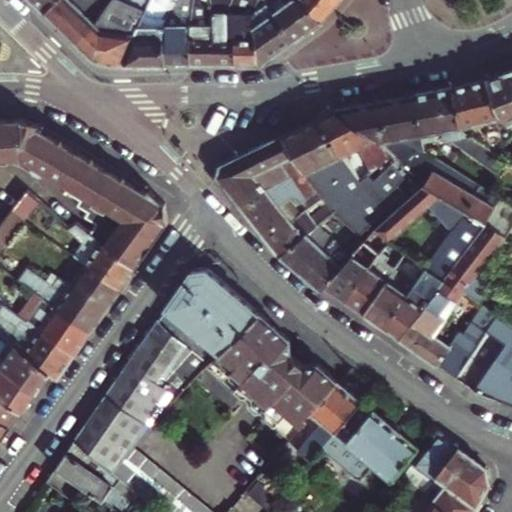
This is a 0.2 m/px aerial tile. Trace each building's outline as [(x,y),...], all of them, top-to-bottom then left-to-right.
[(31,0),(45,14),(59,0),(31,0)] [(59,0),(45,14),(77,45),(94,27),(114,1),(114,0),(59,0)] [(94,27),(77,45),(91,59),(103,65),(125,67),(152,0),(114,0),(114,1),(94,27)] [(178,0),(152,0),(125,67),(129,67),(165,67),(166,27),(172,13),(177,16),(181,12),(175,7),(178,0)] [(165,67),(192,67),(192,0),(191,0),(178,0),(175,7),(181,12),(177,16),(172,13),(166,27),(165,67)] [(191,0),(192,0),(192,67),(216,66),(217,0),(216,0),(213,6),(202,0),(191,0)] [(217,0),(216,66),(237,66),(238,35),(229,35),(229,14),(233,5),(233,0),(217,0)] [(233,5),(229,14),(254,14),(257,14),(261,0),(241,0),(242,5),(233,5)] [(262,66),(295,44),(267,6),(265,3),(265,0),(261,0),(257,14),(254,14),(254,23),(262,66)] [(273,0),(267,6),(295,44),(317,28),(322,23),(295,1),(293,0),(273,0)] [(293,0),(295,1),(322,23),(341,0),(293,0)] [(237,66),(262,66),(254,23),(254,14),(229,14),(229,35),(238,35),(237,66)] [(511,70),(489,79),(503,116),(511,125),(511,70)] [(453,86),(463,127),(501,154),(511,143),(511,125),(503,116),(489,79),(453,86)] [(463,127),(453,86),(415,94),(423,134),(425,144),(438,140),(440,137),(439,132),(446,130),(451,139),(458,137),(457,141),(499,172),(508,160),(501,154),(463,127)] [(396,140),(423,134),(415,94),(336,110),(383,143),(396,140)] [(319,118),(340,158),(352,151),(366,169),(381,158),(391,151),(383,143),(336,110),(319,118)] [(0,154),(28,152),(28,159),(73,186),(70,191),(82,199),(79,204),(90,212),(87,217),(97,223),(90,234),(135,267),(138,269),(178,212),(144,180),(141,182),(43,123),(30,117),(0,118),(0,154)] [(360,183),(340,158),(319,118),(283,136),(305,179),(319,193),(325,199),(331,205),(338,212),(354,229),(367,241),(378,229),(374,225),(391,207),(361,182),(360,183)] [(412,151),(426,148),(425,144),(423,134),(396,140),(412,151)] [(305,179),(283,136),(221,167),(219,179),(240,204),(263,185),(266,189),(276,184),(290,177),(307,201),(314,196),(319,193),(305,179)] [(391,151),(397,157),(425,185),(437,169),(412,151),(396,140),(383,143),(391,151)] [(381,158),(387,164),(397,157),(391,151),(381,158)] [(381,158),(366,169),(371,175),(387,164),(381,158)] [(511,203),(503,198),(497,207),(479,195),(482,191),(438,166),(437,169),(425,185),(490,225),(507,235),(511,229),(511,203)] [(276,184),(266,189),(281,206),(289,200),(276,184)] [(288,216),(281,206),(266,189),(263,185),(240,204),(265,235),(288,216)] [(401,338),(440,288),(490,225),(425,185),(396,212),(378,229),(385,236),(392,243),(430,207),(455,233),(429,269),(423,277),(409,296),(386,327),(401,338)] [(319,193),(314,196),(320,203),(325,199),(319,193)] [(296,194),(289,200),(295,207),(302,202),(296,194)] [(16,212),(29,221),(42,204),(30,195),(16,212)] [(307,201),(313,209),(320,203),(314,196),(307,201)] [(302,216),(295,207),(289,200),(281,206),(288,216),(294,223),(302,216)] [(331,205),(315,218),(321,225),(329,219),(338,212),(331,205)] [(391,207),(374,225),(378,229),(396,212),(391,207)] [(265,235),(282,256),(319,227),(321,225),(315,218),(310,211),(302,216),(294,223),(288,216),(265,235)] [(0,231),(0,232),(12,242),(29,221),(16,212),(0,231)] [(338,212),(329,219),(349,235),(354,229),(338,212)] [(73,254),(85,263),(120,290),(135,267),(90,234),(76,223),(69,228),(82,242),(73,254)] [(467,287),(486,264),(507,235),(490,225),(440,288),(458,302),(467,287)] [(341,248),(319,227),(282,256),(322,291),(326,286),(345,266),(334,256),(341,248)] [(346,300),(371,268),(380,258),(388,248),(380,241),(385,236),(378,229),(367,241),(363,245),(345,266),(326,286),(346,300)] [(354,229),(349,235),(363,245),(367,241),(354,229)] [(0,232),(0,240),(8,247),(12,242),(0,232)] [(0,257),(8,247),(0,240),(0,257)] [(388,248),(380,258),(386,263),(398,249),(392,243),(388,248)] [(386,327),(409,296),(402,289),(415,271),(423,277),(429,269),(407,255),(396,271),(388,281),(365,313),(386,327)] [(380,258),(371,268),(388,281),(396,271),(386,263),(380,258)] [(85,263),(70,285),(105,312),(120,290),(85,263)] [(500,276),(486,264),(467,287),(482,298),(500,276)] [(70,285),(60,278),(53,287),(28,268),(20,279),(45,298),(90,333),(105,312),(70,285)] [(346,300),(365,313),(388,281),(371,268),(346,300)] [(192,270),(167,306),(222,352),(224,353),(260,313),(208,269),(192,270)] [(402,289),(409,296),(423,277),(415,271),(402,289)] [(440,288),(401,338),(457,377),(487,332),(474,321),(468,331),(465,329),(454,343),(439,332),(458,302),(440,288)] [(0,297),(7,303),(14,309),(20,301),(6,290),(0,297)] [(29,321),(40,329),(75,356),(90,333),(45,298),(35,312),(20,301),(14,309),(20,314),(29,321)] [(511,320),(487,302),(474,321),(487,332),(503,343),(476,391),(477,391),(495,398),(501,391),(511,397),(511,320)] [(7,303),(0,310),(0,324),(16,340),(29,321),(20,314),(14,309),(7,303)] [(158,320),(209,364),(222,352),(167,306),(158,320)] [(292,341),(260,313),(224,353),(222,352),(209,364),(203,371),(215,381),(222,380),(250,404),(279,429),(279,435),(289,444),(312,417),(310,416),(314,411),(339,381),(319,364),(306,366),(292,355),(292,341)] [(114,472),(134,448),(203,371),(209,364),(158,320),(76,440),(114,472)] [(50,372),(26,349),(16,340),(0,324),(0,360),(18,374),(16,377),(36,392),(50,372)] [(75,356),(40,329),(26,349),(50,372),(58,380),(75,356)] [(0,395),(23,411),(36,392),(16,377),(18,374),(0,360),(0,395)] [(339,381),(314,411),(326,421),(300,451),(312,462),(364,402),(339,381)] [(511,397),(501,391),(495,398),(511,404),(511,397)] [(0,420),(11,428),(23,411),(0,395),(0,420)] [(352,444),(373,463),(392,479),(418,449),(364,402),(312,462),(303,472),(311,479),(336,450),(343,456),(352,444)] [(0,443),(0,444),(11,428),(0,420),(0,443)] [(412,465),(433,480),(457,446),(438,433),(412,465)] [(114,472),(76,440),(56,469),(116,508),(120,511),(147,511),(136,502),(140,495),(140,494),(128,484),(114,472)] [(356,471),(359,469),(364,473),(373,463),(352,444),(343,456),(348,460),(345,464),(346,468),(349,471),(353,472),(356,471)] [(433,480),(423,494),(447,511),(475,511),(490,486),(487,467),(457,446),(433,480)] [(114,472),(128,484),(140,494),(140,495),(152,504),(160,511),(211,511),(134,448),(114,472)] [(259,472),(250,495),(272,504),(281,481),(259,472)] [(410,511),(447,511),(423,494),(410,485),(401,500),(409,505),(414,497),(419,499),(413,508),(410,511)] [(409,505),(401,500),(396,510),(400,511),(410,511),(413,508),(409,505)]
